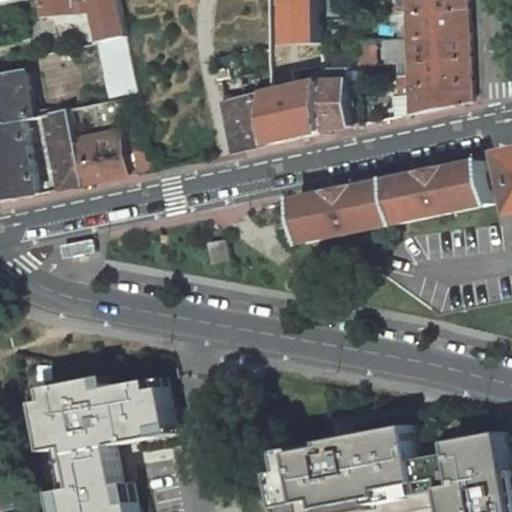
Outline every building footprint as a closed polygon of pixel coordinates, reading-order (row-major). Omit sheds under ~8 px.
[(48,0),(52,17),(98,10),(106,43),(131,38),(123,0),(48,0)] [(344,14),(344,0),(330,0),(331,16),(344,14)] [(404,33),(404,39),(392,40),(392,47),(395,47),(415,46),(416,63),(416,67),(417,81),(404,81),(405,102),(418,102),(419,117),(476,105),(470,0),(412,0),(413,7),(402,7),(403,15),(413,14),(415,33),(404,33)] [(403,15),(404,33),(415,33),(413,14),(403,15)] [(99,45),(111,104),(143,98),(131,38),(106,43),(99,45)] [(365,43),(367,70),(379,69),(378,41),(365,43)] [(416,63),(415,46),(395,47),(395,67),(403,67),(404,81),(417,81),(416,67),(416,63)] [(299,58),(279,59),(279,72),(300,71),(299,58)] [(331,84),(333,135),(359,130),(358,83),(347,83),(346,68),(331,69),(331,84)] [(0,79),(0,126),(31,120),(38,119),(33,92),(29,77),(29,73),(0,79)] [(333,135),(331,84),(307,89),(306,83),(296,84),(296,90),(280,94),(282,146),(333,135)] [(229,105),(239,154),(282,146),(280,94),(229,105)] [(401,103),(402,121),(418,117),(419,117),(418,102),(405,102),(401,103)] [(75,124),(87,121),(86,109),(73,111),(75,124)] [(79,146),(75,124),(73,111),(50,115),(64,191),(87,186),(79,146)] [(0,204),(44,195),(31,120),(0,126),(0,204)] [(137,136),(145,174),(157,171),(150,133),(137,136)] [(123,138),(79,146),(87,186),(131,177),(123,138)] [(308,242),(495,202),(487,159),(299,198),(308,242)] [(209,245),(213,264),(232,260),(228,241),(209,245)] [(127,373),(51,388),(62,450),(72,448),(80,483),(70,487),(75,511),(153,511),(147,480),(138,481),(129,442),(190,430),(178,376),(130,386),(127,373)] [(421,423),(287,448),(291,468),(281,470),(288,511),(398,511),(451,502),(452,511),(511,511),(511,430),(461,440),(463,451),(427,458),(421,423)]
